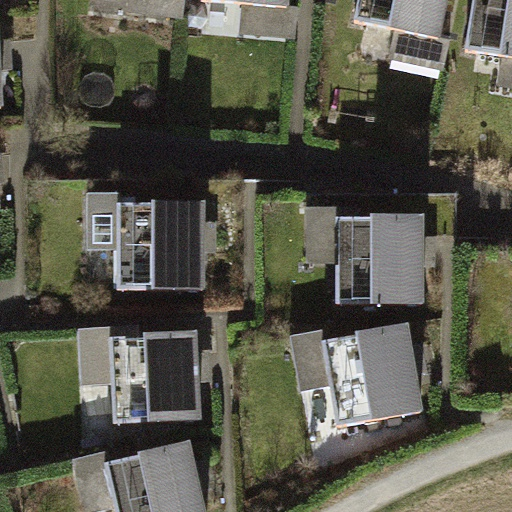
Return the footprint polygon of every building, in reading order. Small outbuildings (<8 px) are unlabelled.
[(14,0),(0,0),(0,18),(14,20),(14,0)] [(287,0),(221,0),(220,14),(285,23),(287,0)] [(452,0),(391,0),(383,43),(442,55),(452,0)] [(511,0),(501,0),(490,64),(511,68),(511,0)] [(199,221),(137,222),(140,311),(202,309),(199,221)] [(423,239),(356,239),(356,319),(423,319),(423,239)] [(203,354),(143,357),(148,441),(207,438),(203,354)] [(406,354),(356,365),(373,440),(423,428),(406,354)] [(200,511),(193,478),(143,489),(148,511),(200,511)]
